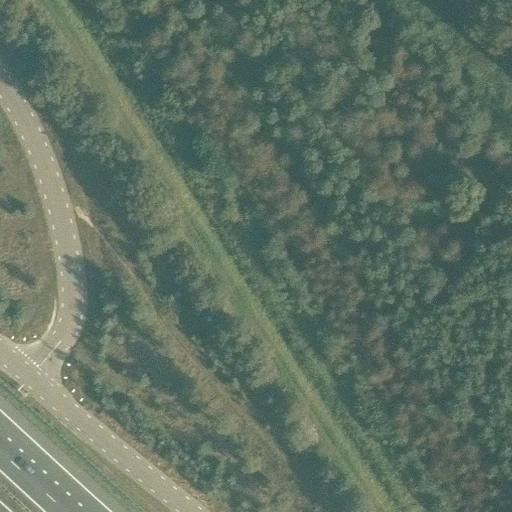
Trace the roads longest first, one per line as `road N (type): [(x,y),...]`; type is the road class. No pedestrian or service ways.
road 1 (tertiary): [(33,378),(74,317),(34,128),(0,84)]
road 2 (tertiary): [(197,511),(33,378)]
